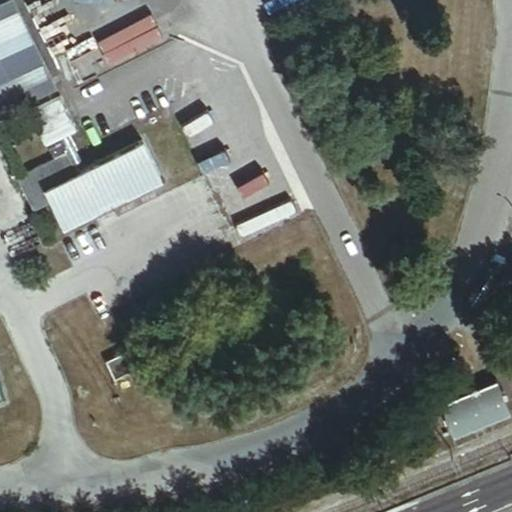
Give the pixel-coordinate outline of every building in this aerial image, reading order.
[(0,119),(60,89),(15,0),(13,0),(0,6),(0,119)] [(75,153),(80,164),(86,161),(73,135),(82,131),(66,98),(35,114),(51,146),(63,139),(66,146),(54,152),(59,161),(75,153)] [(89,219),(92,223),(109,215),(107,210),(166,180),(148,144),(86,175),(80,164),(75,153),(59,161),(20,181),(28,196),(36,213),(37,213),(54,204),(67,230),(89,219)] [(124,347),(106,356),(114,373),(132,364),(124,347)] [(511,398),(505,382),(449,405),(462,438),(511,418),(511,398)]
